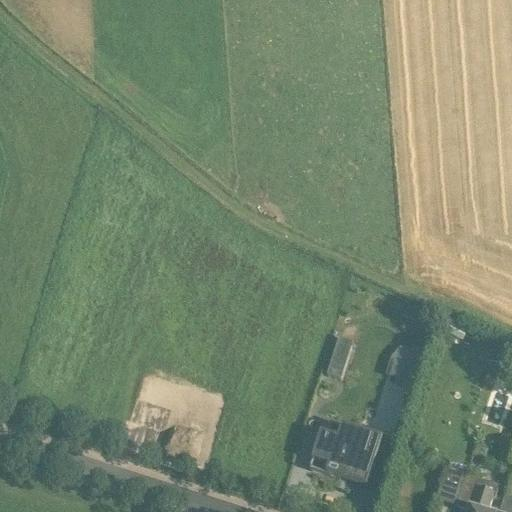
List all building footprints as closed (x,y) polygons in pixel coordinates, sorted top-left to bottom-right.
[(468,332),(452,323),(446,334),(462,343),(468,332)] [(338,345),(328,378),(341,382),(352,350),(338,345)] [(401,350),(397,363),(425,372),(429,359),(401,350)] [(511,381),(511,367),(502,365),(497,378),(511,382),(511,381)] [(311,472),(340,482),(355,487),(358,480),(370,484),(376,467),(384,443),(371,439),(332,426),(328,439),(322,437),(319,447),(311,472)] [(437,503),(466,511),(488,511),(494,496),(479,491),(482,482),(447,471),(437,503)] [(501,511),(511,511),(511,502),(505,501),(501,511)]
